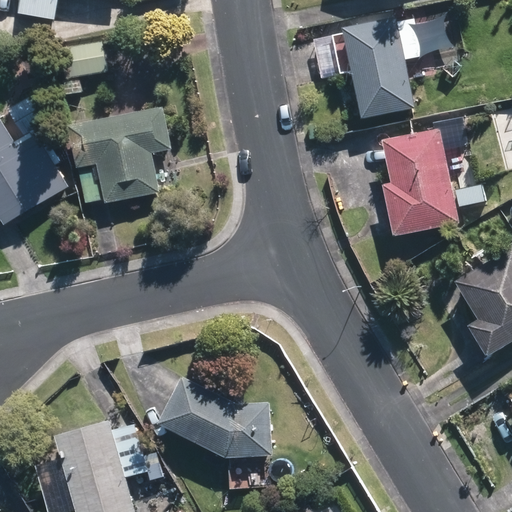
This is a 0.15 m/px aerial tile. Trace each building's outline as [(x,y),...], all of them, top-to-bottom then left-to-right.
[(396,24),(348,34),(366,118),(415,108),(396,24)] [(103,43),(63,49),(67,78),(107,72),(103,43)] [(84,80),(67,82),(68,93),(85,91),(84,80)] [(168,111),(81,127),(88,164),(106,160),(112,195),(163,185),(156,148),(174,144),(168,111)] [(13,218),(69,184),(46,148),(26,160),(0,117),(0,212),(6,208),(13,218)] [(455,220),(439,136),(391,145),(400,188),(391,190),(398,231),(455,220)] [(483,186),(462,189),(465,212),(487,209),(483,186)] [(511,340),(511,259),(466,288),(490,325),(476,333),(490,354),(511,340)] [(271,404),(248,405),(188,378),(166,426),(232,457),(274,454),(271,404)] [(138,511),(115,425),(65,439),(84,511),(138,511)]
